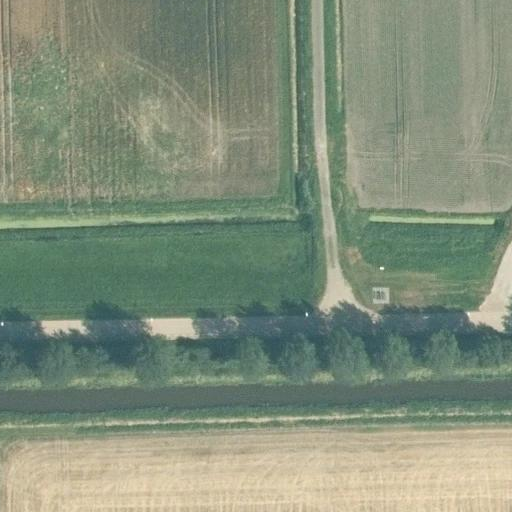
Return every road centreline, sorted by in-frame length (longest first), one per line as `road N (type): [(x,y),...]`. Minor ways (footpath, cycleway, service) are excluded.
road 1 (tertiary): [(0,330),(338,320)]
road 2 (unclassified): [(338,320),(319,147),(316,0)]
road 3 (tertiary): [(338,320),(511,317)]
